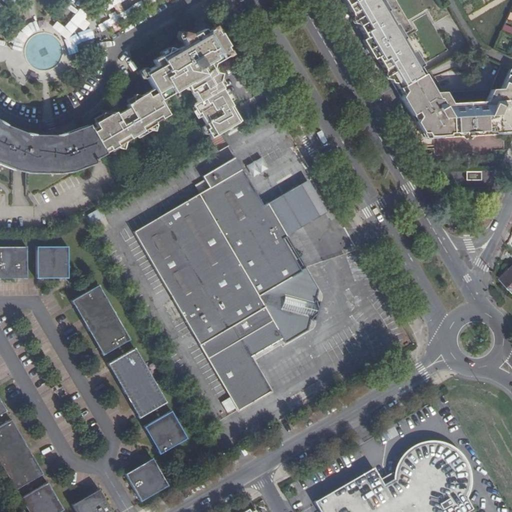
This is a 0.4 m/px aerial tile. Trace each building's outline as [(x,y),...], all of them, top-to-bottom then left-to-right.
[(356,0),(346,6),(364,39),(367,43),(364,45),(369,55),(373,53),(376,58),(394,90),(395,90),(421,74),(417,68),(420,67),(412,52),(410,53),(402,40),(404,39),(395,24),(393,25),(385,12),(387,11),(381,0),(356,0)] [(511,28),(504,25),(502,30),(511,34),(511,28)] [(95,128),(90,131),(103,154),(116,147),(117,149),(122,151),(123,148),(125,142),(145,131),(154,132),(156,127),(154,122),(166,115),(159,102),(189,84),(191,88),(189,90),(196,103),(193,104),(194,105),(218,86),(216,82),(218,79),(215,74),(213,73),(210,69),(213,60),(217,57),(223,59),(229,55),(225,49),(226,48),(219,36),(204,44),(204,43),(205,40),(203,38),(202,38),(197,38),(196,41),(194,41),(193,38),(185,43),(186,46),(177,51),(173,50),(168,53),(168,55),(156,63),(159,68),(144,76),(153,90),(140,97),(139,96),(137,96),(132,99),(131,101),(130,104),(126,106),(127,110),(116,116),(114,113),(100,121),(94,125),(95,128)] [(511,130),(511,68),(502,88),(496,100),(487,101),(451,105),(445,101),(439,103),(437,100),(437,94),(433,94),(421,74),(395,90),(410,116),(414,114),(417,118),(420,123),(417,127),(420,133),(425,134),(429,140),(439,139),(441,136),(445,136),(446,134),(454,133),(456,131),(463,130),(463,128),(464,126),(466,125),(468,124),(470,125),(472,126),(473,127),(474,129),(483,129),(484,130),(491,130),(493,132),(499,131),(500,133),(511,132),(511,130)] [(205,130),(209,138),(219,133),(239,121),(218,86),(194,105),(207,129),(205,130)] [(491,89),(487,101),(496,100),(502,88),(491,89)] [(443,94),(437,94),(437,100),(439,103),(445,101),(443,94)] [(97,158),(103,154),(90,131),(87,125),(78,129),(69,133),(60,135),(51,137),(41,137),(33,137),(25,135),(17,133),(9,130),(1,125),(0,124),(0,166),(5,168),(17,172),(28,173),(38,174),(49,174),(59,173),(68,172),(77,170),(85,167),(91,164),(90,159),(97,158)] [(227,147),(219,133),(209,138),(209,139),(217,152),(227,147)] [(246,165),(253,177),(268,168),(261,157),(246,165)] [(134,233),(238,412),(270,393),(251,358),(282,340),(284,343),(307,330),(310,317),(313,304),(317,291),(304,269),(299,271),(281,240),(286,238),(285,237),(267,206),(266,204),(262,206),(234,159),(203,178),(209,188),(134,233)] [(292,191),(267,206),(285,237),(309,223),(326,213),(307,182),(292,191)] [(87,214),(91,223),(104,217),(99,208),(87,214)] [(25,247),(0,246),(0,278),(25,279),(25,247)] [(67,246),(35,246),(35,278),(67,278),(67,246)] [(511,270),(501,281),(511,292),(511,270)] [(130,340),(98,286),(69,303),(102,357),(130,340)] [(166,403),(134,348),(106,365),(138,419),(166,403)] [(187,439),(171,411),(143,427),(159,455),(187,439)] [(41,475),(8,420),(0,424),(0,467),(13,491),(41,475)] [(372,468),(314,502),(319,511),(465,511),(470,510),(462,495),(464,491),(466,492),(467,478),(467,472),(465,466),(462,460),(458,455),(454,450),(449,447),(443,444),(438,442),(432,441),(427,441),(421,442),(416,444),(411,446),(407,450),(402,454),(398,459),(395,465),(393,471),(395,472),(394,477),(393,477),(382,484),(378,479),(372,468)] [(123,475),(139,503),(167,486),(150,459),(123,475)] [(391,471),(378,479),(382,484),(393,477),(394,477),(395,472),(393,471),(391,471)] [(60,511),(62,511),(46,483),(18,499),(25,511),(60,511)] [(70,505),(74,511),(111,511),(98,489),(70,505)]
